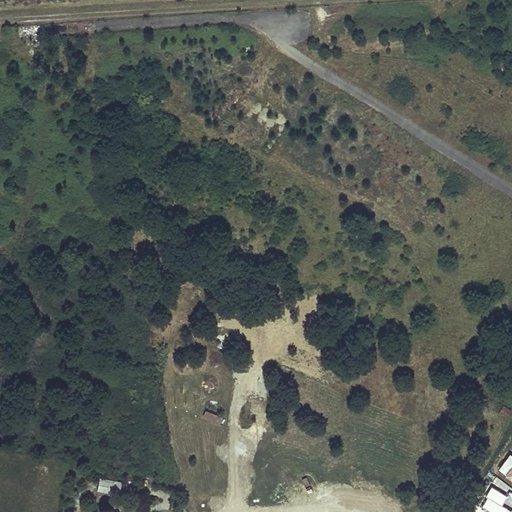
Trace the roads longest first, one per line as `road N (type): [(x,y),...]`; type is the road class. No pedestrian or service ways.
road 1 (unclassified): [(511,192),(286,48),(286,26),(273,19),(69,28)]
road 2 (track): [(0,21),(315,0),(313,21),(287,33)]
